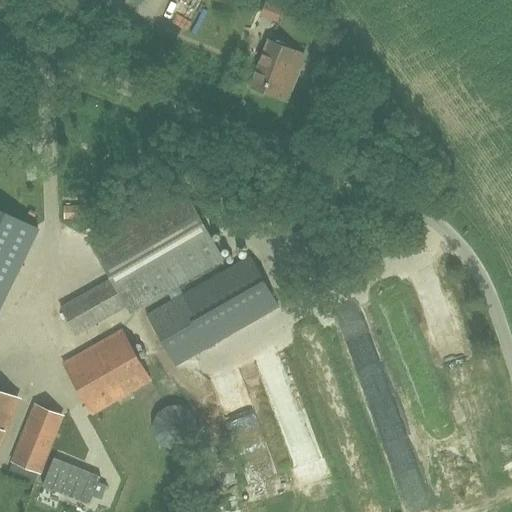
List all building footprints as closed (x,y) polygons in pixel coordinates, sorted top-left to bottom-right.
[(286,101),(304,57),(268,42),(250,88),(253,89),(253,92),(262,96),(264,93),(277,98),(277,97),(286,101)] [(333,96),(346,64),(318,53),(305,85),(333,96)] [(359,124),(367,104),(352,97),(343,118),(359,124)] [(89,241),(111,280),(60,309),(76,335),(126,306),(130,314),(168,292),(173,302),(147,317),(175,366),(278,307),(250,257),(182,297),(176,287),(223,260),(181,188),(89,241)] [(63,209),(63,220),(83,218),(83,208),(63,209)] [(0,305),(37,228),(0,210),(0,305)] [(317,221),(289,237),(314,280),(342,264),(317,221)] [(92,414),(151,380),(122,331),(63,365),(92,414)] [(0,391),(0,443),(18,399),(0,391)] [(36,406),(13,462),(39,473),(62,417),(36,406)] [(53,457),(41,485),(88,505),(100,476),(53,457)]
